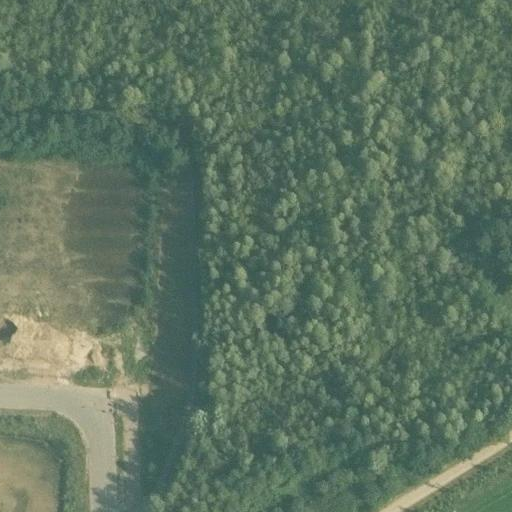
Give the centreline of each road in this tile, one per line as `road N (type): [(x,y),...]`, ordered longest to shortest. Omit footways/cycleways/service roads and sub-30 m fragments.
road 1 (unclassified): [(104,511),(101,432),(85,405),(0,395)]
road 2 (track): [(383,511),(511,431)]
